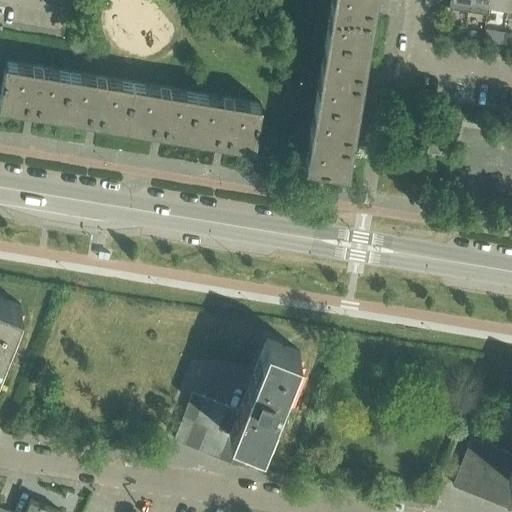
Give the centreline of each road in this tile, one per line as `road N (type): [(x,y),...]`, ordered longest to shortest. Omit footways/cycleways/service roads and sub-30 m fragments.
road 1 (tertiary): [(511,271),(0,187)]
road 2 (residential): [(0,452),(354,511)]
road 3 (residential): [(511,76),(412,58),(421,0)]
